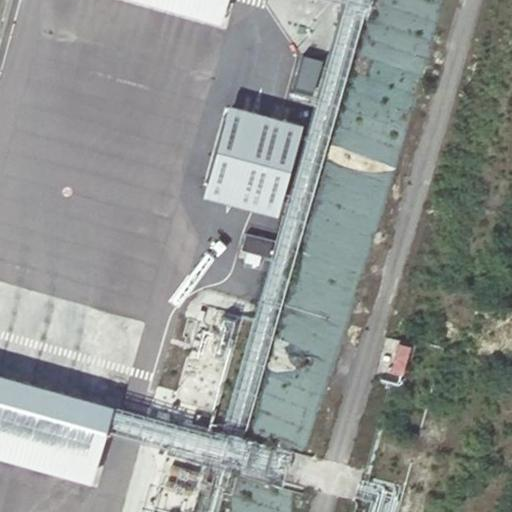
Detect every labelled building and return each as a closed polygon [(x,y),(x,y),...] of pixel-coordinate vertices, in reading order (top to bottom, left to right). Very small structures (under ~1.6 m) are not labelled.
[(231,0),(133,0),(223,28),(231,0)] [(321,60),(302,55),(291,93),(311,99),(321,60)] [(300,115),(226,95),(201,187),(274,208),(300,115)] [(257,266),(260,254),(246,249),(241,263),(257,266)] [(394,343),(392,378),(409,378),(410,343),(394,343)] [(116,408),(0,374),(0,461),(96,487),(116,408)]
